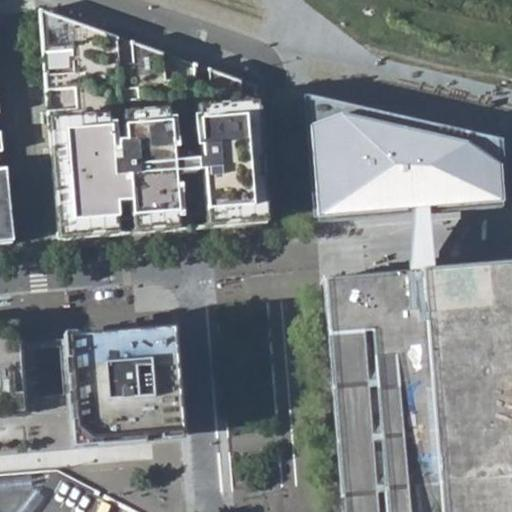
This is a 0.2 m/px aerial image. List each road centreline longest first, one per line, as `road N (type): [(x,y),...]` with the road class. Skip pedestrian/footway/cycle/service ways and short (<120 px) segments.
road 1 (residential): [(107,0),(263,55),(286,253)]
road 2 (residential): [(211,511),(202,507),(183,264)]
road 3 (residential): [(0,279),(183,264)]
